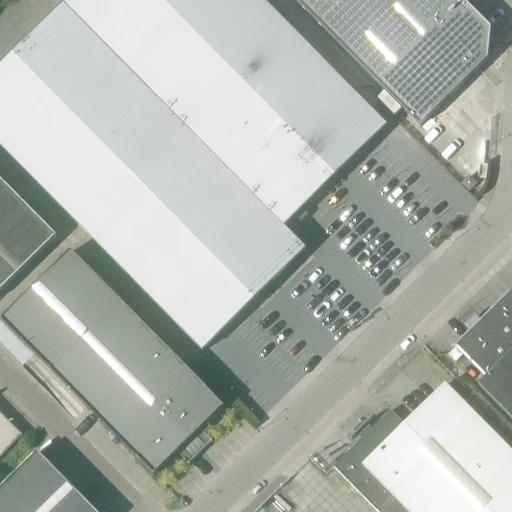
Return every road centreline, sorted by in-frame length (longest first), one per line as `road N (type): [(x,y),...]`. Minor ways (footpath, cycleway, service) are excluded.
road 1 (unclassified): [(210,511),(498,223)]
road 2 (unclassified): [(138,511),(0,367)]
